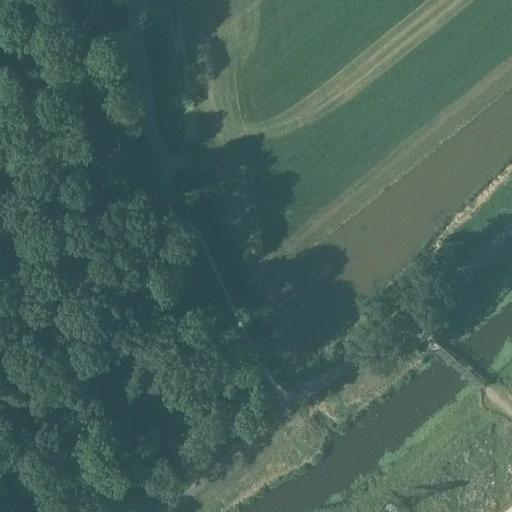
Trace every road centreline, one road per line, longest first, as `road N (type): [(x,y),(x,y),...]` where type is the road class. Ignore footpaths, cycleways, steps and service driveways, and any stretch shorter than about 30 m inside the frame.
road 1 (track): [(179,210),(256,360),(293,404)]
road 2 (unclassified): [(132,0),(150,132),(164,188),(179,210)]
